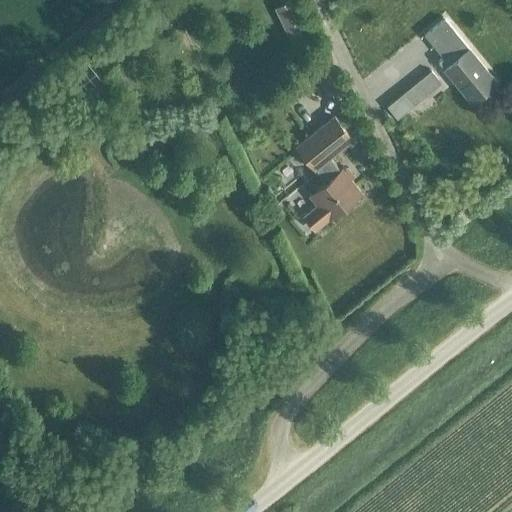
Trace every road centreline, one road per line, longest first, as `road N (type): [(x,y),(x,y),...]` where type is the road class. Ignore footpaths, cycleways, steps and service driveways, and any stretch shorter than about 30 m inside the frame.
road 1 (unclassified): [(289,480),(277,437),(284,413),(442,252)]
road 2 (tertiary): [(289,480),(511,301)]
road 3 (unclassified): [(335,36),(442,252)]
